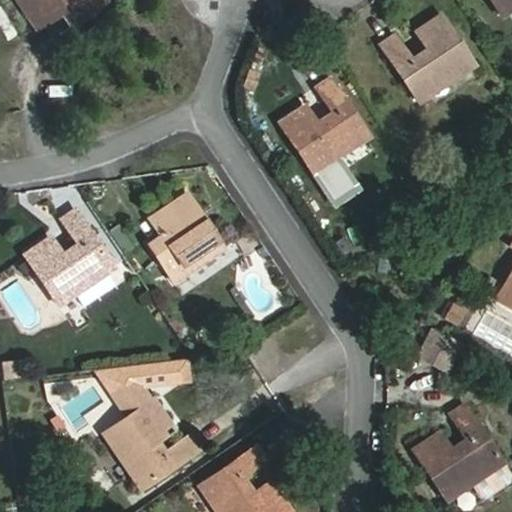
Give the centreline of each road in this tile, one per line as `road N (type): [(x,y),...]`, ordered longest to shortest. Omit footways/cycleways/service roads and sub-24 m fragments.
road 1 (residential): [(355,511),(360,380),(347,321),(204,119)]
road 2 (residential): [(204,119),(99,157),(0,170)]
road 3 (residential): [(204,119),(227,0)]
